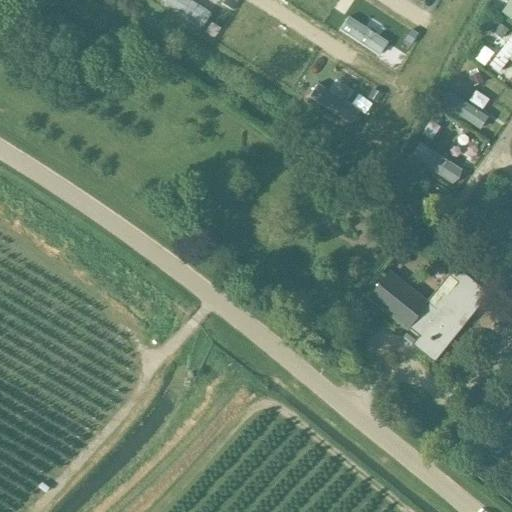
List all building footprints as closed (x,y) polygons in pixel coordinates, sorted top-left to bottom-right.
[(210,13),(189,0),(159,0),(201,27),(210,13)] [(511,0),(510,0),(501,14),(511,21),(511,0)] [(388,43),(346,16),(337,30),(379,57),(388,43)] [(278,59),(236,32),(227,46),(270,73),(278,59)] [(511,41),(507,39),(497,55),(511,63),(511,41)] [(474,110),(475,108),(458,96),(447,111),(485,136),(494,123),(474,110)] [(467,172),(439,155),(433,165),(461,182),(467,172)] [(404,338),(414,346),(436,363),(491,294),(457,268),(430,303),(392,272),(370,299),(409,331),(404,338)]
